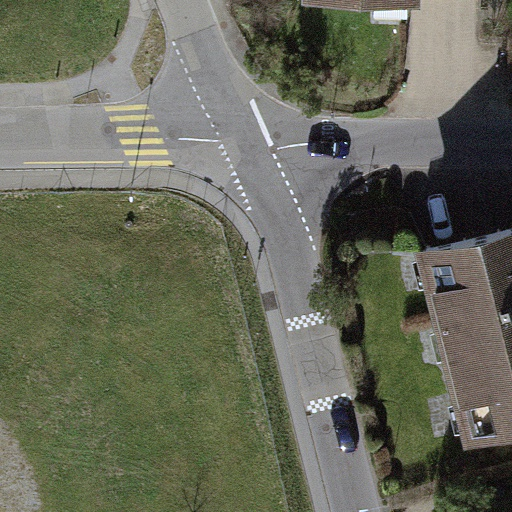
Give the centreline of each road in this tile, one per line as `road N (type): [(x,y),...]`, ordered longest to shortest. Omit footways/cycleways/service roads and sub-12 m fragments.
road 1 (residential): [(245,144),(290,259),(357,511)]
road 2 (residential): [(245,144),(511,146)]
road 3 (residential): [(0,142),(139,137),(245,144)]
road 4 (residential): [(183,0),(245,144)]
